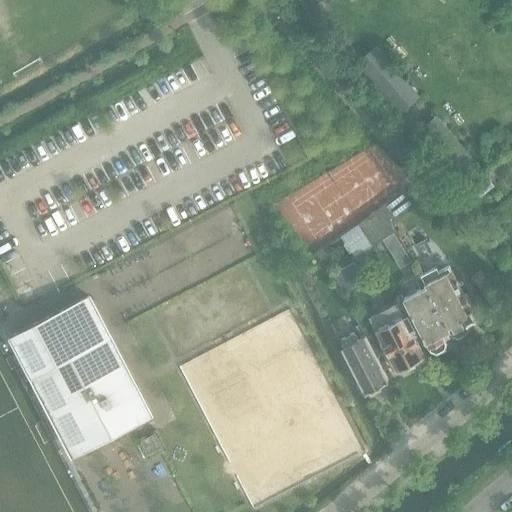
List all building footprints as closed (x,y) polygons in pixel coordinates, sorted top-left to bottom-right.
[(417,96),(397,73),(376,49),(357,64),(375,84),(395,106),(400,111),(417,96)] [(478,165),(457,142),(436,118),(417,133),(459,181),(478,165)] [(424,146),(413,133),(405,140),(416,153),(424,146)] [(357,225),(372,245),(394,231),(395,216),(415,201),(405,189),(357,225)] [(372,245),(357,225),(341,236),(345,242),(343,243),(349,252),(351,251),(354,256),(372,245)] [(394,232),(383,238),(384,239),(390,249),(391,251),(402,245),(394,232)] [(373,246),(379,255),(390,249),(384,239),(373,246)] [(354,262),(333,273),(340,287),(352,281),(350,277),(359,273),(354,262)] [(426,283),(429,290),(451,334),(452,335),(458,337),(467,332),(469,326),(467,321),(475,317),(466,299),(451,270),(441,275),(437,267),(421,275),(426,283)] [(489,281),(482,273),(474,280),(481,288),(489,281)] [(403,298),(420,330),(430,350),(436,353),(444,349),(446,342),(444,338),(451,334),(429,290),(411,299),(409,295),(403,298)] [(88,295),(23,329),(85,447),(149,414),(88,295)] [(420,330),(403,298),(402,299),(404,303),(399,305),(406,320),(399,323),(395,316),(377,311),(371,329),(373,333),(377,331),(387,352),(396,370),(424,356),(415,338),(413,333),(420,330)] [(387,379),(378,361),(358,322),(357,322),(354,323),(358,331),(341,339),(342,346),(356,373),(365,391),(367,390),(371,394),(380,389),(380,388),(379,383),(387,379)]
